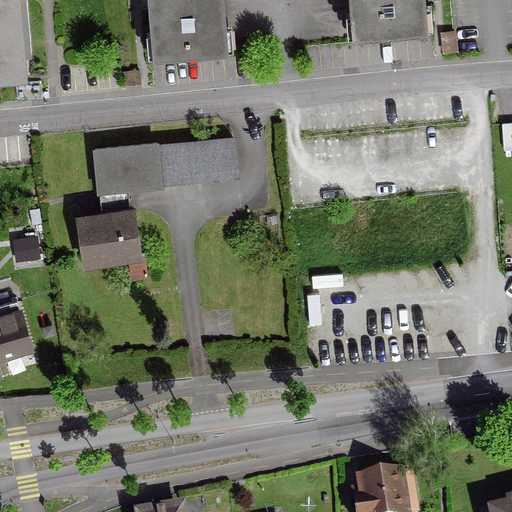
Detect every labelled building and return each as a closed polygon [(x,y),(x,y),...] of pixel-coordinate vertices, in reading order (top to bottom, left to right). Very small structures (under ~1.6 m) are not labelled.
[(0,0),(0,78),(25,76),(24,69),(18,0),(0,0)] [(219,0),(148,0),(154,57),(224,51),(219,0)] [(351,0),(356,38),(426,30),(422,0),(351,0)] [(445,54),(461,52),(458,32),(443,34),(445,54)] [(128,87),(143,85),(141,70),(126,73),(128,87)] [(511,122),(500,124),(502,150),(511,149),(511,122)] [(154,143),(92,149),(96,192),(159,186),(158,180),(234,173),(231,138),(155,145),(154,143)] [(80,260),(135,255),(131,211),(108,213),(108,207),(98,208),(99,214),(76,216),(80,260)] [(0,356),(28,348),(14,301),(0,305),(0,356)] [(360,501),(352,502),(353,511),(415,511),(409,474),(399,475),(399,474),(357,480),(360,501)]
